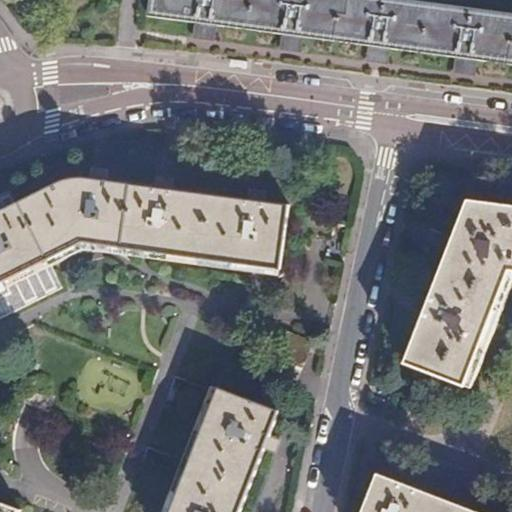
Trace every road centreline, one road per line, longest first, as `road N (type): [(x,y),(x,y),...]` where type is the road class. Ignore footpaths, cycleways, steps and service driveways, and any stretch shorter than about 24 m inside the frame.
road 1 (residential): [(394,112),(317,511)]
road 2 (tertiary): [(394,112),(174,84)]
road 3 (tertiary): [(19,130),(174,84)]
road 4 (tertiary): [(174,84),(117,69),(15,77)]
